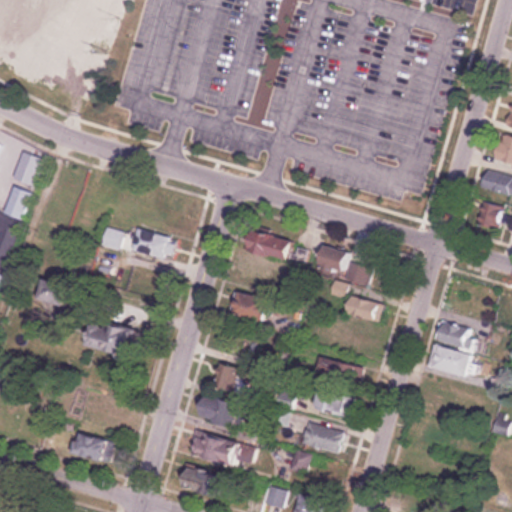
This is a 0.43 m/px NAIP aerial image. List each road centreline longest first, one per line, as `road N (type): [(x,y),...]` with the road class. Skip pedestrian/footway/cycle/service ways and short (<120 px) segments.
road 1 (residential): [(507,0),(361,511)]
road 2 (residential): [(231,185),(136,511)]
road 3 (residential): [(231,185),(511,267)]
road 4 (residential): [(0,103),(93,145),(231,185)]
road 5 (residential): [(0,459),(180,511)]
